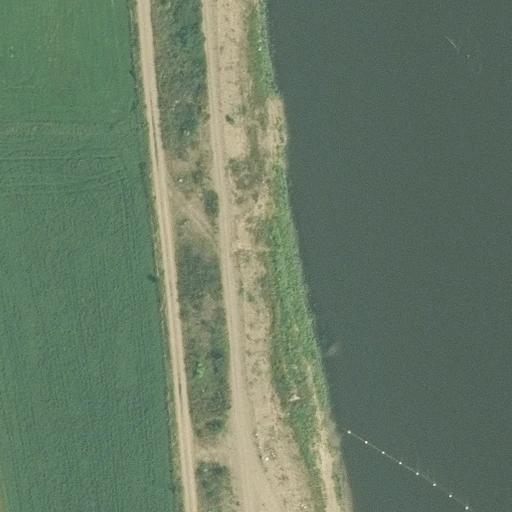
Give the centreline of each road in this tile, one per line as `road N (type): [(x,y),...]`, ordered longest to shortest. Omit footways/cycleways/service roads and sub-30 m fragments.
road 1 (track): [(195,0),(245,511)]
road 2 (track): [(142,0),(186,511)]
road 3 (track): [(180,444),(238,452),(265,481),(278,511)]
